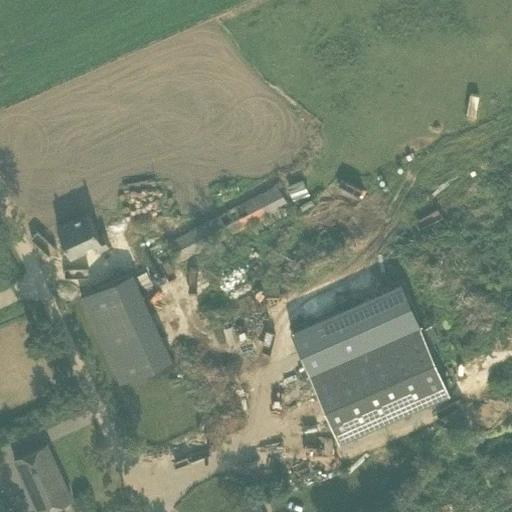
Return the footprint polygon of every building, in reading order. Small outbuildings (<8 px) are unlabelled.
[(179,260),(288,201),(278,182),(169,240),(179,260)] [(88,212),(58,226),(71,255),(97,242),(100,249),(109,245),(103,231),(98,233),(88,212)] [(79,288),(114,378),(168,357),(132,268),(79,288)] [(290,328),(309,371),(364,347),(346,304),(290,328)] [(309,371),(339,439),(449,391),(419,323),(364,347),(309,371)] [(39,510),(71,496),(47,443),(14,457),(39,510)] [(262,511),(257,500),(232,511),(262,511)]
